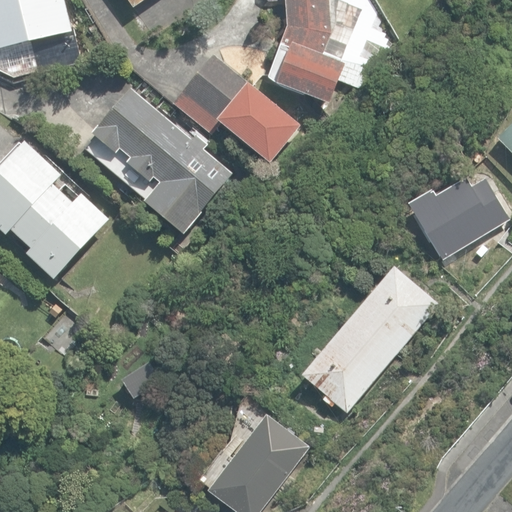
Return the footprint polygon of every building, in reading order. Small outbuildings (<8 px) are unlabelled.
[(0,0),(0,49),(75,33),(67,0),(0,0)] [(129,0),(135,8),(146,0),(129,0)] [(279,86),(331,106),(342,81),(360,89),(397,49),(369,0),(285,0),(287,27),(268,77),(279,86)] [(229,129),(271,163),(302,126),(216,55),(175,104),(219,141),(229,129)] [(25,57),(9,61),(14,81),(30,77),(25,57)] [(145,201),(185,235),(236,174),(206,149),(210,144),(198,134),(194,139),(133,88),(94,134),(96,136),(86,148),(87,148),(147,199),(145,201)] [(511,126),(499,139),(511,151),(511,126)] [(27,254),(55,280),(112,219),(83,193),(74,202),(56,184),(64,175),(27,141),(22,145),(20,143),(0,164),(0,228),(8,236),(12,231),(32,249),(27,253),(27,254)] [(410,204),(445,261),(511,219),(485,178),(472,186),(468,178),(438,197),(433,189),(410,204)] [(395,265),(394,266),(348,322),(392,359),(440,302),(395,265)] [(0,291),(9,279),(0,272),(0,291)] [(392,359),(348,322),(303,375),(327,395),(324,399),(333,407),(336,403),(347,413),(392,359)] [(210,492),(237,511),(260,511),(310,447),(267,415),(210,492)]
